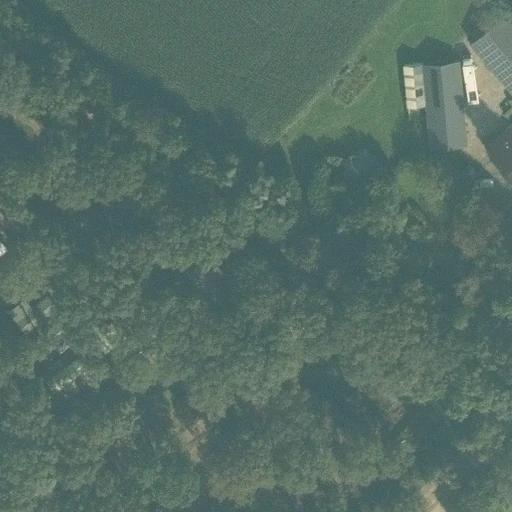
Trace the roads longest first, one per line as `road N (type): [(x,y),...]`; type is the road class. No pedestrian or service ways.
road 1 (track): [(0,22),(276,245),(511,412)]
road 2 (tertiary): [(416,511),(511,415)]
road 3 (track): [(151,359),(222,349),(235,359),(245,403)]
